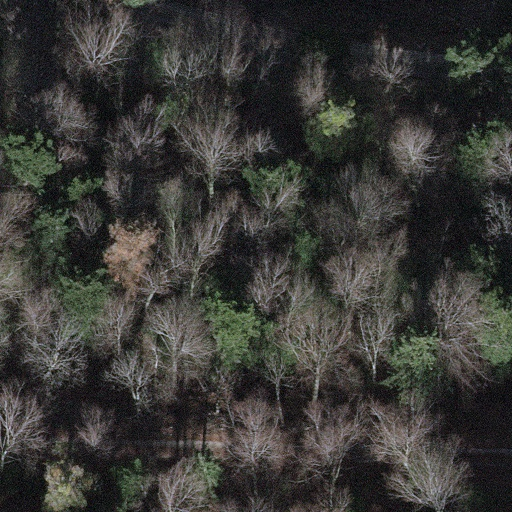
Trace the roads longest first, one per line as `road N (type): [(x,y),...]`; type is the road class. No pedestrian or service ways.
road 1 (track): [(0,436),(511,452)]
road 2 (track): [(172,0),(373,53),(511,63)]
